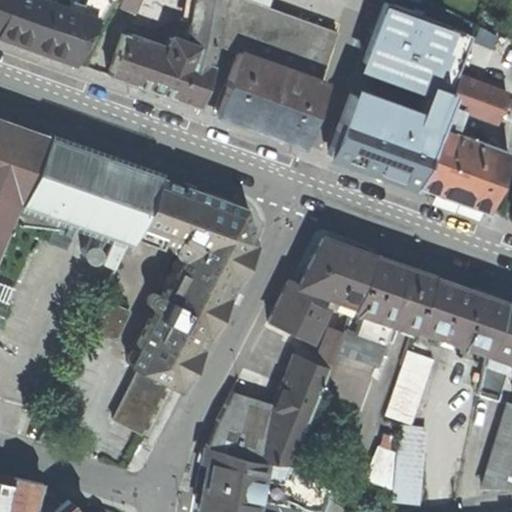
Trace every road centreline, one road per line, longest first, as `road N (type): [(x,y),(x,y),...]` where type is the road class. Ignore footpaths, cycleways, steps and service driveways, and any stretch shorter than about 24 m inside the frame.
road 1 (residential): [(305,179),(181,425),(163,497)]
road 2 (tertiary): [(305,179),(0,72)]
road 3 (tertiary): [(511,255),(305,179)]
road 4 (residential): [(163,497),(0,447)]
